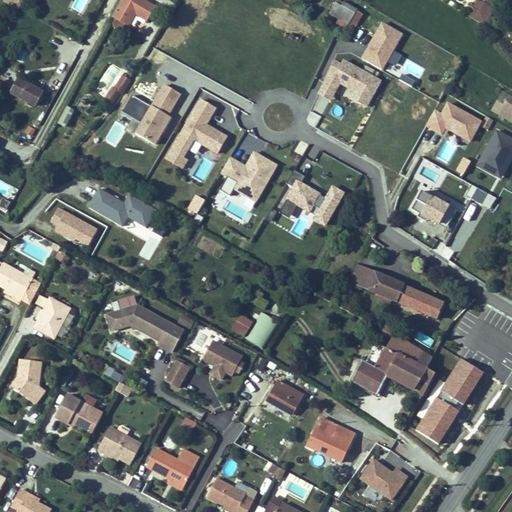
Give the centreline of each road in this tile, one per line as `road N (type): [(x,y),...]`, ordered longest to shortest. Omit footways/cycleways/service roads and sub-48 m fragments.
road 1 (residential): [(511,310),(388,234),(376,176),(298,128)]
road 2 (unknown): [(159,356),(154,389),(220,434),(182,511)]
road 3 (residential): [(0,429),(151,511)]
road 4 (secondary): [(511,411),(445,511)]
road 5 (residential): [(298,128),(273,137),(256,119),(267,98),(280,96),(291,98),(300,115)]
